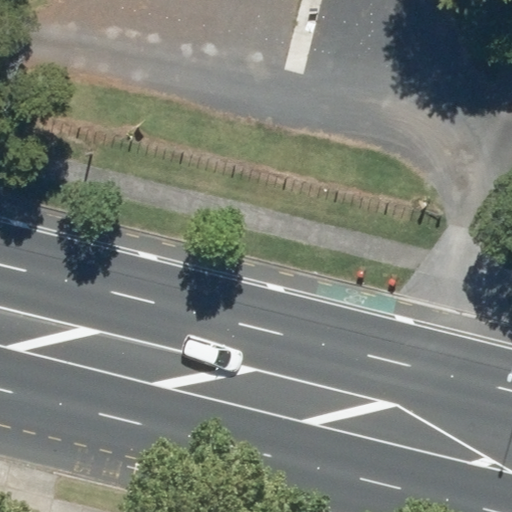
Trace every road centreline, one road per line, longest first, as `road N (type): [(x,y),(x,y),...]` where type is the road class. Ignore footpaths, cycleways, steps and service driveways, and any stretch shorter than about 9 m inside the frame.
road 1 (secondary): [(0,243),(511,372)]
road 2 (secondary): [(511,506),(0,388)]
road 3 (track): [(438,352),(493,155),(511,127)]
road 4 (track): [(493,155),(417,0)]
